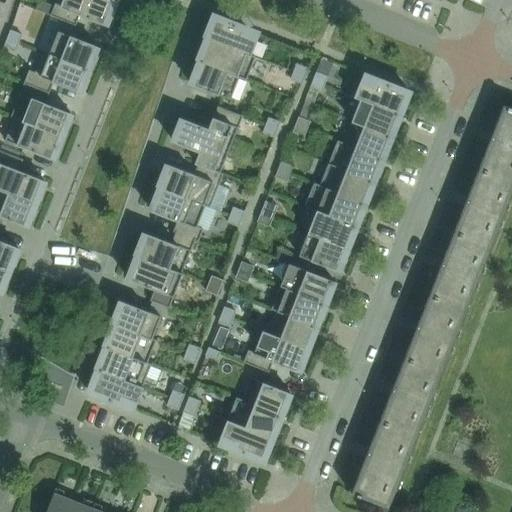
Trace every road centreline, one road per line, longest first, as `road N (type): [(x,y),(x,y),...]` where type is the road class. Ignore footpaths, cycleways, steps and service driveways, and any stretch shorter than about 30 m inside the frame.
road 1 (residential): [(475,56),(296,511)]
road 2 (residential): [(37,255),(108,274),(197,0)]
road 3 (residential): [(37,255),(135,0)]
road 4 (residential): [(26,413),(269,511)]
road 5 (residential): [(475,56),(337,0)]
